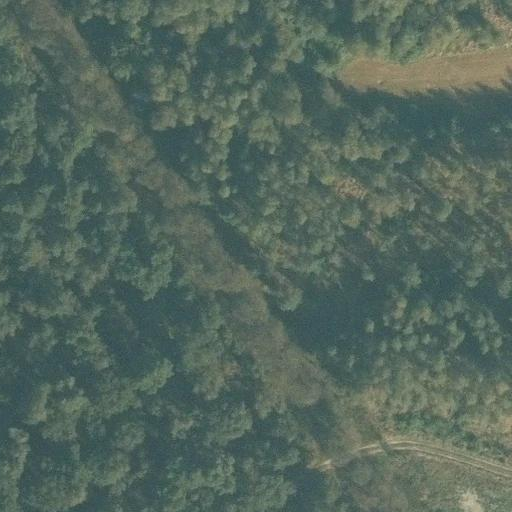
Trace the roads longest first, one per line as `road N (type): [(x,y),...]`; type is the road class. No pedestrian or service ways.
road 1 (track): [(5,0),(327,453)]
road 2 (track): [(243,511),(327,453),(358,445),(418,439),(511,466)]
